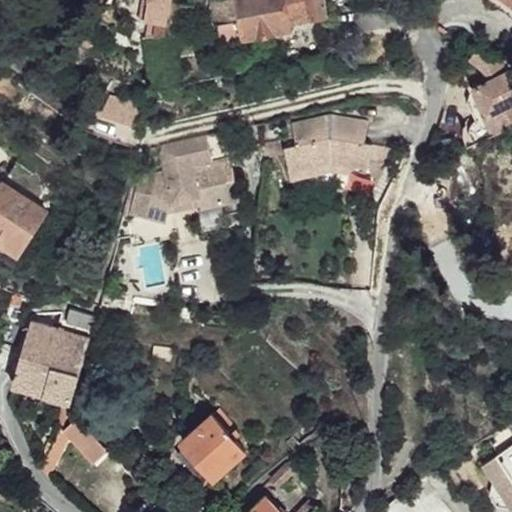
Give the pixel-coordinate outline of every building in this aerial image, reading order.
[(151,21),(149,38),(166,35),(171,0),(149,0),(146,19),(151,21)] [(213,0),(213,2),(217,24),(224,24),(230,43),(293,30),(292,24),(328,15),(324,0),(213,0)] [(511,0),(489,0),(492,1),(508,14),(511,17),(511,0)] [(470,53),(466,58),(480,71),(485,81),(470,88),(492,135),(511,125),(511,103),(511,104),(511,103),(511,78),(508,81),(504,73),(504,54),(470,53)] [(332,114),(293,123),(300,145),(286,148),(294,181),(332,173),(349,174),(351,165),(370,169),(372,160),(386,163),(389,148),(367,143),(371,122),(332,114)] [(210,135),(163,147),(170,175),(197,169),(197,166),(216,162),(210,135)] [(170,175),(157,178),(149,216),(169,222),(171,210),(173,202),(202,197),(202,205),(202,209),(242,201),(234,161),(197,169),(170,175)] [(133,212),(149,216),(157,178),(156,174),(143,176),(133,212)] [(5,184),(0,191),(0,241),(21,255),(49,213),(5,184)] [(202,197),(173,202),(171,210),(202,205),(202,197)] [(143,234),(133,236),(135,246),(145,244),(143,234)] [(99,259),(75,253),(73,265),(96,271),(99,259)] [(25,296),(14,293),(11,305),(22,308),(25,296)] [(97,315),(70,307),(66,321),(93,329),(97,315)] [(16,325),(6,322),(3,333),(14,336),(16,325)] [(91,339),(31,322),(14,386),(74,402),(82,372),(91,339)] [(175,349),(156,345),(154,355),(173,359),(175,349)] [(74,402),(66,401),(65,406),(63,405),(59,415),(68,418),(69,417),(71,415),(74,402)] [(83,404),(73,419),(110,449),(120,435),(83,404)] [(187,444),(179,453),(204,483),(213,475),(217,478),(249,450),(238,438),(244,433),(222,407),(184,441),(187,444)] [(68,418),(41,468),(50,478),(77,423),(73,419),(69,417),(68,418)] [(511,452),(488,468),(498,484),(511,504),(511,452)] [(287,461),(271,478),(279,487),(288,478),(295,469),(287,461)] [(295,469),(288,478),(306,506),(315,496),(299,467),(295,469)] [(511,511),(511,504),(498,484),(496,499),(503,510),(511,511)] [(265,495),(248,511),(310,511),(317,506),(315,496),(306,506),(299,511),(286,511),(288,511),(282,505),(278,508),(265,495)]
